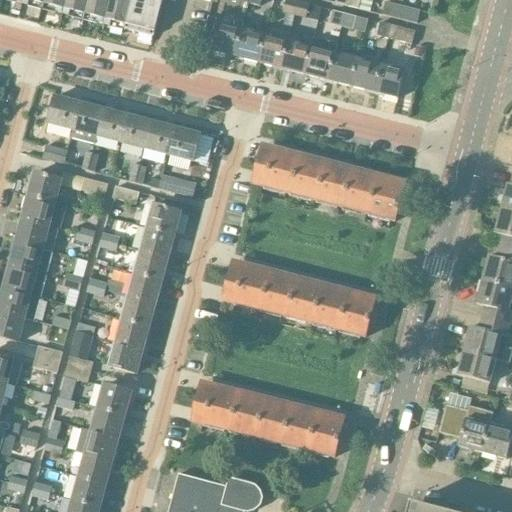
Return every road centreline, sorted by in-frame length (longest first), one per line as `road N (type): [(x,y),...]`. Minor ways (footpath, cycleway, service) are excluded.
road 1 (residential): [(131,511),(243,98)]
road 2 (tertiary): [(385,466),(467,154)]
road 3 (residential): [(467,154),(243,98)]
road 4 (residential): [(0,176),(34,45)]
road 5 (residential): [(160,77),(34,45)]
road 6 (residential): [(385,466),(511,497)]
